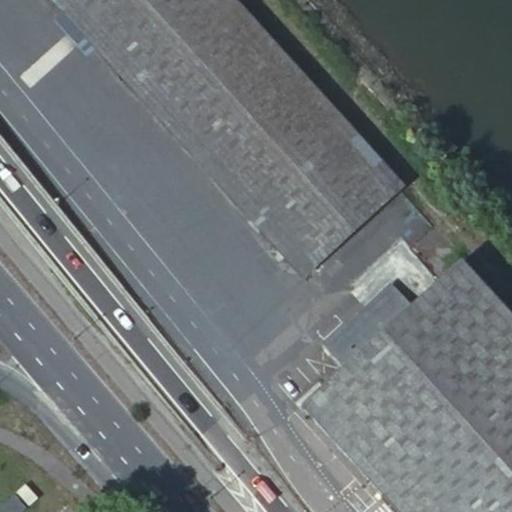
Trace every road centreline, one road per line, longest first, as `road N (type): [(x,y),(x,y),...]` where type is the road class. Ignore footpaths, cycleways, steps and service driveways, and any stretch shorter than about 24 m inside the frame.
road 1 (primary): [(278,511),(0,170)]
road 2 (secondary): [(234,511),(0,233)]
road 3 (primary): [(0,305),(91,413)]
road 4 (primary): [(91,413),(175,511)]
